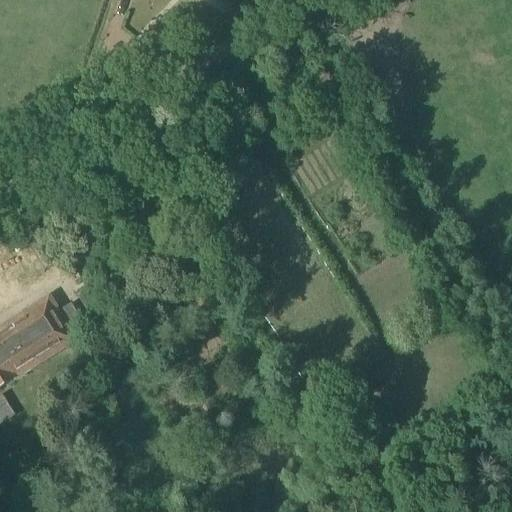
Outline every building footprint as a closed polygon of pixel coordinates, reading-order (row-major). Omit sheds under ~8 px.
[(42,271),(61,260),(43,230),(24,242),(42,271)] [(79,278),(97,267),(86,248),(68,259),(79,278)] [(88,314),(96,309),(87,293),(79,298),(88,314)] [(56,313),(47,300),(0,329),(0,387),(73,341),(71,338),(85,329),(70,304),(56,313)] [(0,425),(14,417),(1,396),(0,396),(0,425)]
